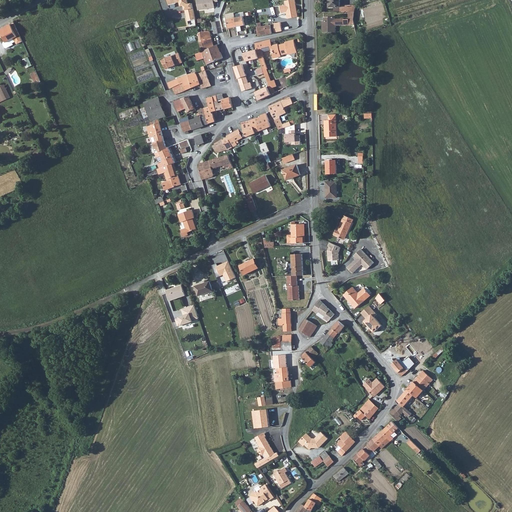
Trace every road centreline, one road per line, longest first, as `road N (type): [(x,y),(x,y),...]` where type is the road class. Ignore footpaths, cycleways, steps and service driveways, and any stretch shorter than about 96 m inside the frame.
road 1 (unclassified): [(290,511),(354,449),(392,388),(385,366),(321,291),(313,204)]
road 2 (unclassified): [(217,246),(26,333),(0,335)]
road 3 (residential): [(310,83),(242,112),(199,155),(194,173),(217,246)]
road 4 (unclassified): [(313,204),(310,83)]
